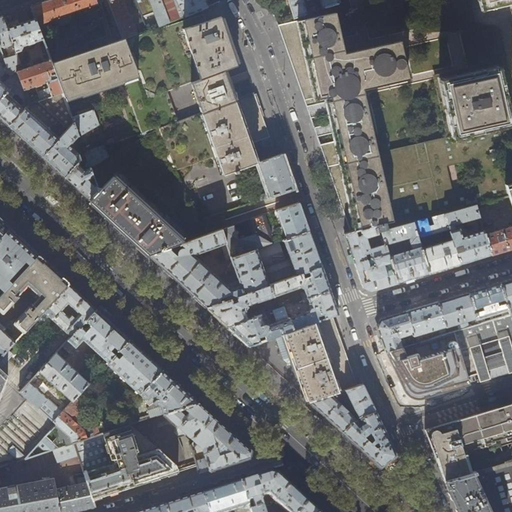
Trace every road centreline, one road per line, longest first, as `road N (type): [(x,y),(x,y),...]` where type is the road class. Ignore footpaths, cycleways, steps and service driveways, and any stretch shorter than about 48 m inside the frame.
road 1 (secondary): [(0,170),(306,448)]
road 2 (residential): [(351,311),(256,39),(234,0)]
road 3 (residential): [(111,511),(306,448)]
road 4 (residential): [(351,311),(511,264)]
road 5 (residential): [(395,418),(511,383)]
